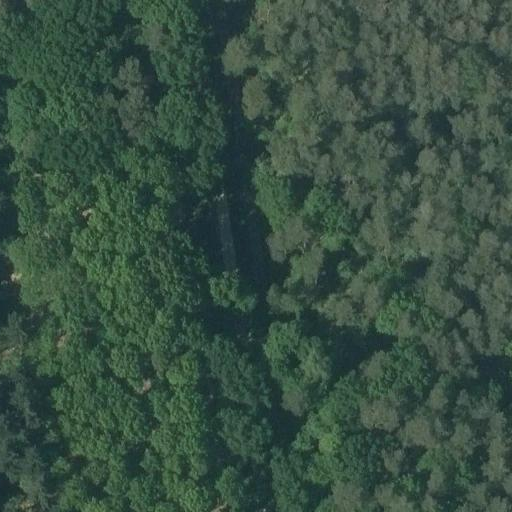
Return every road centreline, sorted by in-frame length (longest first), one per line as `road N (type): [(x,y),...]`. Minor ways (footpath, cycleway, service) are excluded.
road 1 (track): [(188,0),(264,511)]
road 2 (track): [(211,155),(0,186)]
